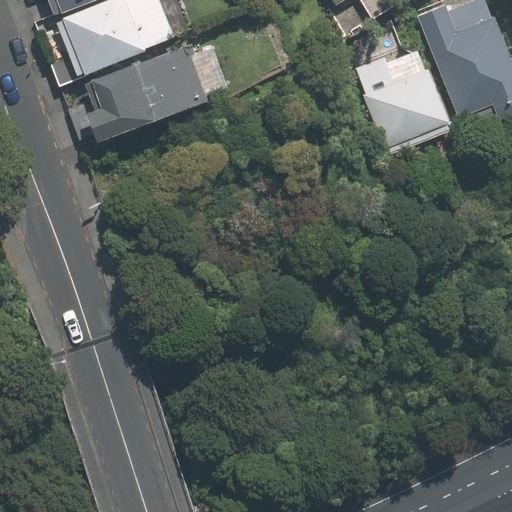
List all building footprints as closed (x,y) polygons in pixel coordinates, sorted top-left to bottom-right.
[(76,56),(54,64),(62,85),(175,41),(169,24),(159,28),(148,0),(120,0),(63,23),(76,56)] [(54,0),(60,13),(91,0),(54,0)] [(511,35),(500,7),(435,35),(470,116),(500,103),(511,129),(511,128),(511,35)] [(459,124),(426,38),(352,67),(385,153),(459,124)] [(94,111),(105,139),(211,98),(190,44),(90,83),(100,109),(94,111)]
